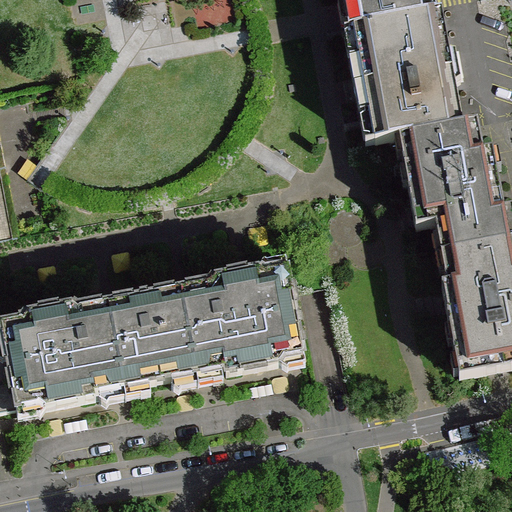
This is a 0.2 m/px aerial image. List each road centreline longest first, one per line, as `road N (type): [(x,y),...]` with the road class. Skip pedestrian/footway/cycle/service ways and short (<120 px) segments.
road 1 (residential): [(250,469),(45,506)]
road 2 (residential): [(511,415),(344,451)]
